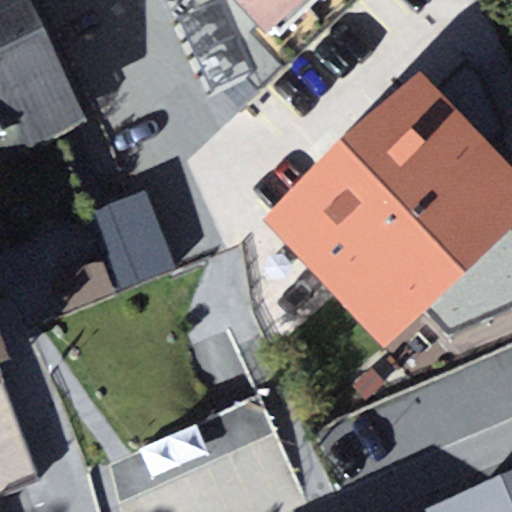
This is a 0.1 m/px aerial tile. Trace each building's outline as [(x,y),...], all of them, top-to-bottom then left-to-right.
[(29,0),(0,0),(0,144),(81,106),(29,0)] [(324,0),(254,0),(291,35),(324,0)] [(511,224),(511,172),(420,74),(270,214),(388,340),(511,224)] [(0,495),(41,481),(0,368),(0,361),(7,359),(0,340),(0,495)] [(262,390),(114,452),(139,511),(229,511),(301,482),(262,390)] [(511,511),(511,488),(453,511),(511,511)]
